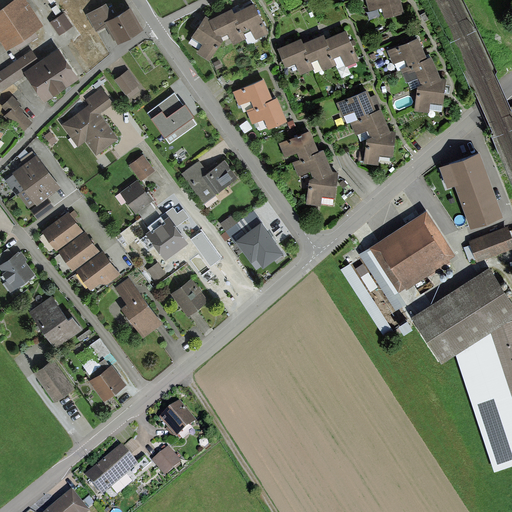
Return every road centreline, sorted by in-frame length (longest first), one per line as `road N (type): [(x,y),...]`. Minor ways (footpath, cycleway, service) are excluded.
road 1 (residential): [(0,511),(316,251)]
road 2 (residential): [(137,0),(316,251)]
road 3 (residential): [(316,251),(511,83)]
road 4 (track): [(274,511),(177,368)]
